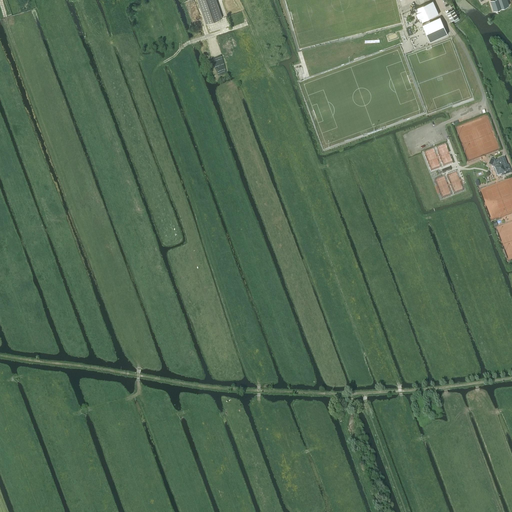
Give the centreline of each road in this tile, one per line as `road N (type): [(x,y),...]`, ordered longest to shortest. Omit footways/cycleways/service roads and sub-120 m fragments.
road 1 (track): [(364,393),(248,392),(0,355)]
road 2 (track): [(364,393),(511,378)]
